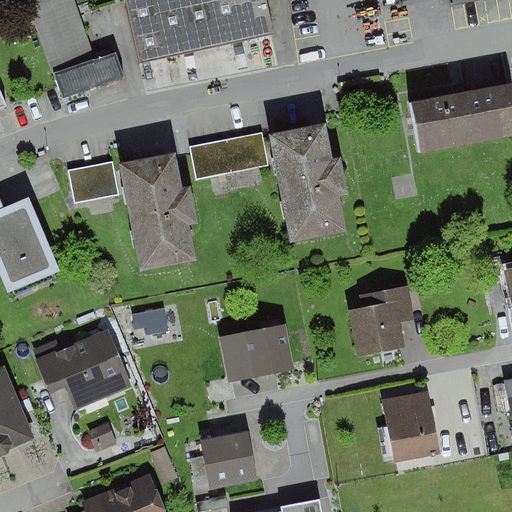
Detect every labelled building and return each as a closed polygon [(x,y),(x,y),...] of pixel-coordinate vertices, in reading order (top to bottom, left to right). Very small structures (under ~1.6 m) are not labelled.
[(79,0),(34,0),(73,99),(131,76),(122,52),(103,59),(79,0)] [(274,0),(136,0),(149,61),(282,33),(274,0)] [(0,64),(0,112),(17,105),(0,64)] [(410,108),(419,159),(511,142),(511,104),(510,91),(410,108)] [(290,249),(345,238),(337,200),(345,198),(338,162),(332,163),(325,127),(269,138),(290,249)] [(140,276),(194,266),(187,227),(195,226),(188,189),(182,190),(175,155),(118,165),(140,276)] [(394,186),(397,204),(411,201),(407,183),(394,186)] [(13,198),(0,203),(0,265),(11,261),(24,292),(68,273),(39,205),(19,213),(13,198)] [(407,288),(362,299),(364,311),(348,315),(358,358),(404,348),(400,326),(415,323),(407,288)] [(228,384),(293,372),(284,329),(220,341),(228,384)] [(115,334),(45,362),(59,396),(73,391),(82,413),(138,391),(115,334)] [(14,372),(0,377),(0,458),(42,442),(14,372)] [(428,395),(382,405),(394,465),(440,456),(428,395)] [(208,491),(256,482),(247,436),(200,445),(208,491)] [(175,511),(159,476),(88,507),(90,511),(175,511)] [(280,511),(321,511),(320,499),(278,506),(280,511)]
